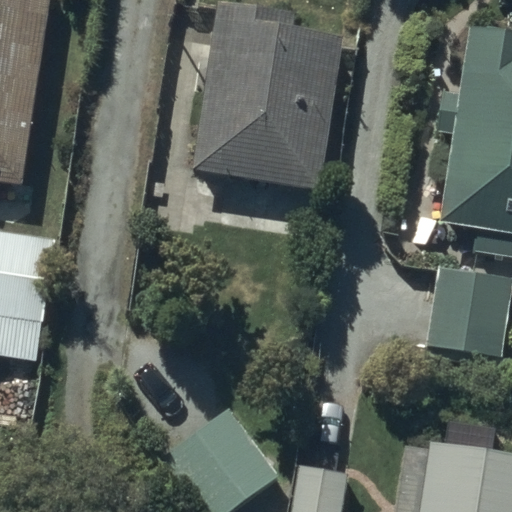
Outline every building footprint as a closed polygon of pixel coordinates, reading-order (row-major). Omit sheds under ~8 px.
[(43,0),(0,0),(0,181),(13,183),(43,0)] [(293,8),(224,0),(209,0),(189,167),(320,182),(338,32),(291,26),(293,8)] [(511,30),(464,24),(456,90),(440,88),(435,130),(448,132),(437,220),(474,225),(471,251),(511,255),(511,30)] [(50,244),(0,236),(0,354),(33,360),(50,244)] [(511,275),(434,264),(423,342),(502,353),(511,282),(511,275)] [(226,511),(276,473),(224,406),(161,455),(206,511),(226,511)] [(511,511),(511,452),(426,441),(422,471),(399,468),(394,511),(511,511)] [(297,465),(290,511),(340,511),(346,471),(297,465)]
